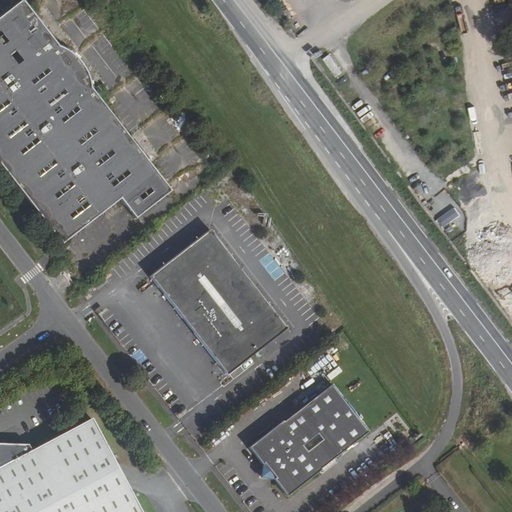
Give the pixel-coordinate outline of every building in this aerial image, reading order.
[(21,1),(0,17),(0,166),(61,244),(120,199),(135,219),(170,191),(90,88),(88,81),(87,76),(84,71),(79,63),(75,58),(69,54),(65,51),(59,48),(57,47),(21,1)] [(329,56),(322,60),(334,79),(341,74),(329,56)] [(209,230),(149,277),(226,376),(286,329),(209,230)] [(282,421),(249,446),(288,496),(320,470),(319,469),(326,464),(332,465),(333,459),(367,432),(330,385),(296,412),(290,411),(290,417),(283,422),(282,421)] [(0,511),(140,511),(128,488),(114,463),(91,419),(30,451),(27,445),(0,444),(0,511)] [(150,454),(145,458),(150,465),(155,461),(150,454)]
